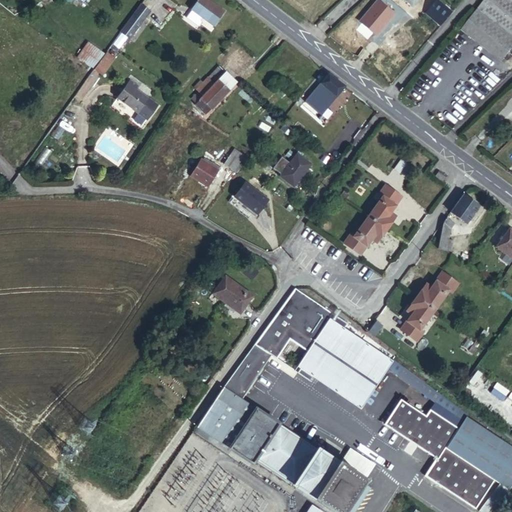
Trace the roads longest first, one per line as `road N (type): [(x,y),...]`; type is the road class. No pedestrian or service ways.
road 1 (residential): [(112,511),(127,508),(295,271)]
road 2 (residential): [(272,256),(139,192),(10,192)]
road 3 (residential): [(470,165),(367,311),(355,312),(295,271)]
road 4 (residential): [(386,102),(272,256)]
road 5 (secondary): [(386,102),(253,0)]
road 6 (unknown): [(386,102),(470,0)]
